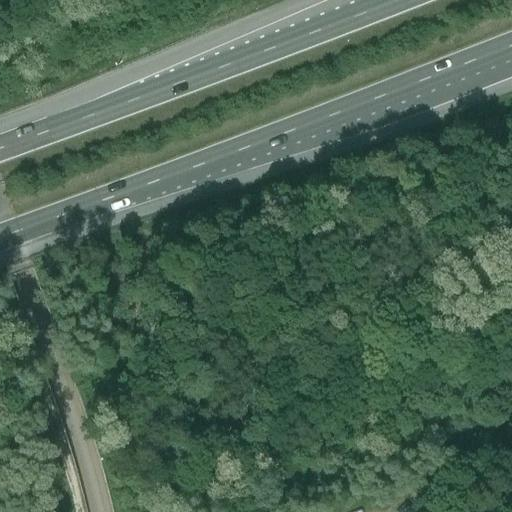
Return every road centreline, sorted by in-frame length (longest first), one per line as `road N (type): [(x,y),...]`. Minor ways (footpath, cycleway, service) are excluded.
road 1 (motorway): [(0,238),(511,46)]
road 2 (motorway): [(398,0),(0,149)]
